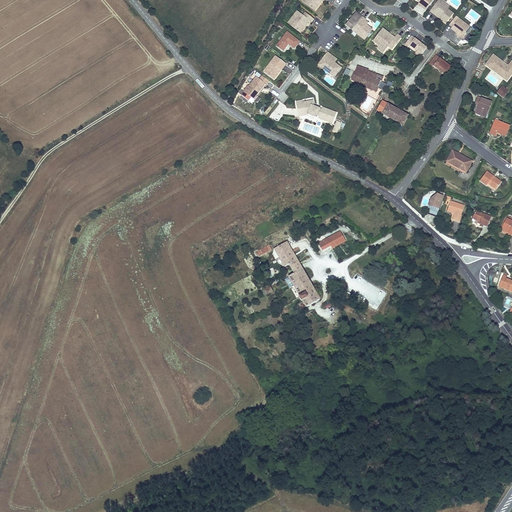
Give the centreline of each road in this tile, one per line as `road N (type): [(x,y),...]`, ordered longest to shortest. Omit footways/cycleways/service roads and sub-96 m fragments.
road 1 (tertiary): [(131,0),(228,110),(391,198)]
road 2 (residential): [(468,64),(400,12),(364,0)]
